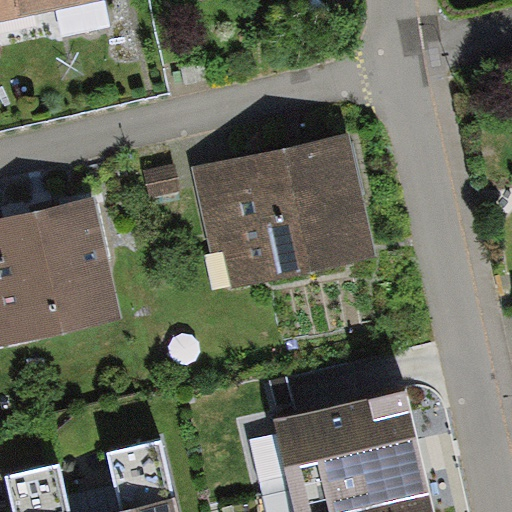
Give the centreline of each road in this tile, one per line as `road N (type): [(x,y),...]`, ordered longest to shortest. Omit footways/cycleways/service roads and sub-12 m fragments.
road 1 (residential): [(501,511),(404,64)]
road 2 (residential): [(0,156),(404,64)]
